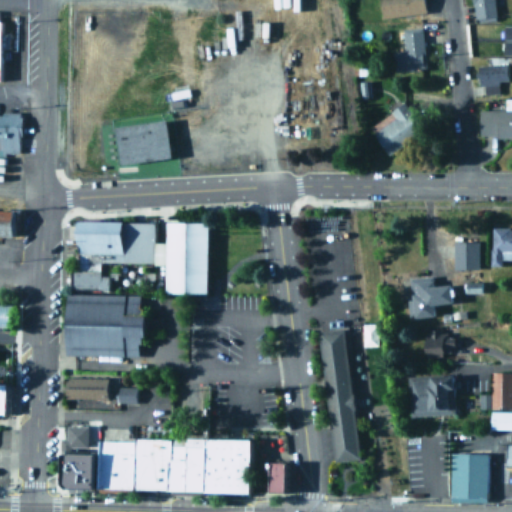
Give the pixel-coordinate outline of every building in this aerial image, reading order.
[(379,0),(381,17),(426,13),(424,0),(379,0)] [(471,0),(474,20),(495,18),(493,0),(471,0)] [(206,169),(240,165),(233,96),(236,96),(236,92),(239,92),(238,81),(227,83),(221,19),(191,22),(206,169)] [(511,23),(500,24),(500,52),(511,51),(511,23)] [(315,97),(307,25),(269,29),(277,100),(315,97)] [(394,71),(426,69),(423,27),(403,29),(404,50),(392,51),(394,71)] [(478,65),(478,86),(508,86),(507,65),(478,65)] [(511,99),(504,99),(504,111),(480,111),(480,138),(511,138),(511,99)] [(424,131),(404,103),(369,128),(389,155),(424,131)] [(0,114),(0,154),(19,154),(20,115),(0,114)] [(309,120),(310,139),(293,140),(293,150),(328,148),(326,119),(309,120)] [(117,127),(121,165),(173,159),(168,121),(117,127)] [(0,235),(13,236),(14,208),(0,207),(0,235)] [(208,292),(209,221),(167,220),(167,241),(155,241),(155,221),(79,219),(78,269),(71,269),(70,289),(144,291),(145,280),(151,281),(152,265),(167,266),(166,292),(208,292)] [(511,227),(491,227),(490,266),(502,266),(502,260),(511,260),(511,227)] [(477,269),(477,239),(452,239),(452,269),(477,269)] [(408,278),(411,316),(434,315),(434,303),(452,302),(451,284),(433,285),(433,276),(408,278)] [(67,355),(143,357),(145,295),(69,293),(67,355)] [(0,327),(10,327),(10,304),(0,304),(0,327)] [(375,322),(361,322),(362,344),(376,344),(375,322)] [(320,330),(334,461),(361,459),(346,327),(320,330)] [(455,354),(455,330),(425,331),(426,355),(455,354)] [(511,429),(511,371),(492,371),(492,429),(511,429)] [(409,375),(409,415),(456,414),(456,374),(409,375)] [(109,399),(109,377),(67,377),(67,399),(109,399)] [(135,401),(136,385),(116,384),(115,400),(135,401)] [(85,443),(86,423),(64,423),(64,443),(85,443)] [(97,490),(253,492),(254,440),(98,437),(97,490)] [(88,485),(88,449),(56,450),(56,485),(88,485)] [(488,452),(452,452),(452,501),(488,501),(488,452)] [(281,461),(264,460),(263,490),(280,491),(281,461)] [(288,492),(288,461),(273,461),(273,492),(288,492)]
